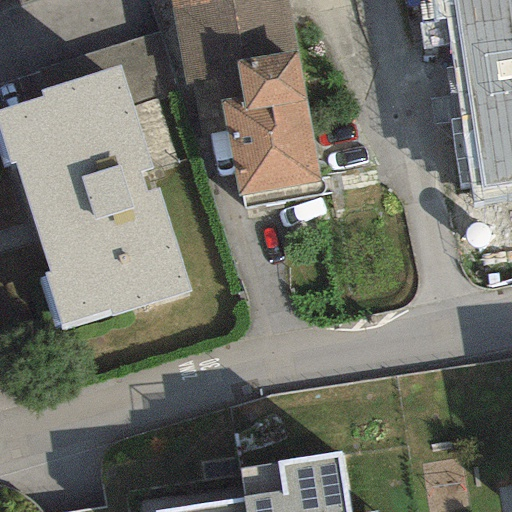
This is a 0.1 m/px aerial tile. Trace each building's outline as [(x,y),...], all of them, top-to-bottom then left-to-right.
[(0,0),(0,14),(45,0),(0,0)] [(284,0),(165,0),(180,84),(237,74),(235,63),(293,52),(284,0)] [(511,0),(449,0),(477,190),(511,185),(511,0)] [(129,35),(143,94),(171,88),(157,29),(129,35)] [(317,181),(293,52),(235,63),(237,74),(241,96),(219,100),(237,196),(317,181)] [(42,96),(0,109),(0,165),(0,167),(12,163),(47,273),(42,275),(58,327),(108,311),(110,318),(190,292),(157,189),(145,192),(139,172),(151,168),(117,65),(40,90),(42,96)] [(353,511),(349,511),(340,452),(239,468),(243,497),(152,511),(151,511),(377,511),(377,508),(353,511)]
